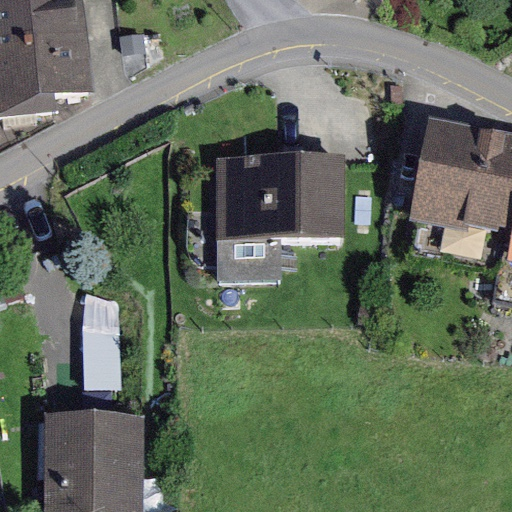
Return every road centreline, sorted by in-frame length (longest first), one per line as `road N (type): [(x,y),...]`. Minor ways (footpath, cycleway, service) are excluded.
road 1 (residential): [(286,38),(131,106),(0,182)]
road 2 (residential): [(511,101),(445,64),(286,38)]
